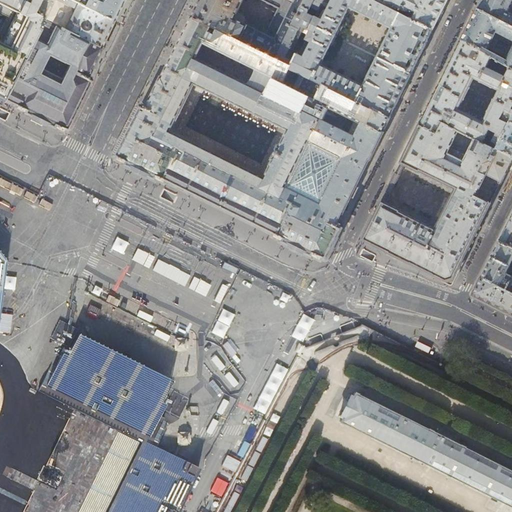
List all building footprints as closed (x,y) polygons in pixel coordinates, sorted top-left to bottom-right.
[(0,0),(0,102),(12,110),(13,108),(46,26),(19,13),(26,0),(0,0)] [(101,15),(71,0),(26,0),(19,13),(46,26),(100,46),(105,35),(112,20),(101,15)] [(112,20),(121,0),(71,0),(101,15),(112,20)] [(201,0),(193,17),(291,67),(312,25),(315,19),(307,15),(309,11),(294,4),(286,0),(201,0)] [(295,0),(294,4),(309,11),(307,15),(315,19),(324,0),(295,0)] [(371,0),(333,0),(332,4),(324,0),(315,19),(312,25),(336,36),(338,37),(350,12),(348,11),(350,7),(392,28),(378,58),(411,74),(422,53),(427,42),(433,30),(371,0)] [(371,0),(433,30),(438,20),(439,21),(440,18),(439,17),(441,13),(442,14),(444,11),(442,10),(446,3),(447,3),(449,0),(447,0),(371,0)] [(511,26),(511,0),(482,0),(478,10),(511,26)] [(471,25),(463,40),(492,57),(510,67),(511,68),(511,26),(478,10),(471,25)] [(316,102),(315,103),(281,86),(291,67),(193,17),(162,78),(161,78),(152,97),(147,107),(146,107),(145,108),(141,106),(116,157),(120,159),(119,160),(127,164),(126,166),(158,182),(159,180),(166,183),(167,182),(222,209),(276,236),(275,237),(283,241),(281,243),(314,259),(315,256),(322,260),(323,259),(327,261),(343,229),(339,227),(339,226),(338,225),(341,218),(360,181),(370,160),(371,160),(378,144),(384,133),(383,133),(390,118),(389,118),(324,85),(316,102)] [(102,48),(115,22),(112,20),(105,35),(100,46),(102,48)] [(321,65),(336,36),(312,25),(291,67),(281,86),(315,103),(316,102),(324,85),(389,118),(390,117),(395,106),(401,95),(411,74),(378,58),(364,86),(358,83),(359,80),(359,78),(355,76),(353,77),(352,80),(321,65)] [(100,46),(46,26),(13,108),(20,112),(19,114),(27,118),(51,130),(52,128),(60,131),(61,130),(64,132),(69,122),(74,112),(79,103),(84,93),(86,89),(90,81),(86,79),(86,78),(85,77),(86,75),(100,46)] [(486,68),(492,57),(463,40),(442,81),(421,126),(438,134),(444,123),(482,143),(489,130),(496,133),(489,147),(495,150),(496,149),(499,143),(511,119),(511,68),(510,67),(506,77),(486,68)] [(511,119),(499,143),(506,146),(503,152),(511,156),(511,119)] [(422,269),(451,283),(469,248),(496,193),(507,171),(511,160),(511,156),(503,152),(496,149),(495,150),(489,147),(482,143),(444,123),(438,134),(421,126),(402,163),(420,172),(421,171),(457,189),(437,230),(401,213),(401,212),(383,202),(383,203),(367,235),(364,240),(375,245),(378,247),(382,249),(388,251),(388,252),(394,256),(397,257),(398,257),(413,265),(413,264),(422,269)] [(511,216),(508,224),(500,241),(511,247),(511,216)] [(474,294),(473,295),(474,295),(490,303),(511,314),(511,247),(500,241),(490,261),(477,287),(474,294)] [(511,471),(511,472),(503,468),(503,467),(502,466),(501,467),(493,462),(493,461),(492,461),(491,461),(482,457),(483,456),(481,456),(472,452),(472,451),(471,450),(471,451),(462,447),(463,446),(459,444),(459,445),(430,430),(430,429),(427,428),(426,428),(417,424),(418,423),(417,422),(416,423),(407,419),(408,418),(406,417),(406,418),(397,414),(398,413),(396,412),(396,413),(387,409),(387,408),(386,407),(385,408),(377,403),(377,402),(376,402),(375,403),(366,398),(367,397),(366,396),(365,397),(356,393),(357,392),(356,392),(356,391),(354,391),(352,394),(350,393),(347,398),(350,399),(347,406),(344,410),(341,409),(339,414),(342,415),(340,419),(341,420),(342,420),(343,419),(352,424),(353,425),(353,424),(362,429),(362,430),(363,430),(364,430),(372,434),(372,435),(373,436),(374,435),(383,439),(382,440),(383,441),(384,440),(393,444),(392,445),(394,446),(394,445),(403,450),(403,451),(404,451),(404,450),(413,455),(413,456),(414,456),(415,457),(416,456),(418,458),(416,461),(422,464),(424,460),(447,472),(446,473),(448,474),(448,473),(449,474),(449,473),(458,478),(459,479),(459,478),(468,483),(469,484),(469,483),(478,488),(478,489),(479,489),(480,489),(489,493),(488,494),(489,494),(490,494),(499,498),(498,499),(500,500),(500,499),(509,504),(508,504),(510,505),(510,504),(511,505),(511,471)]
